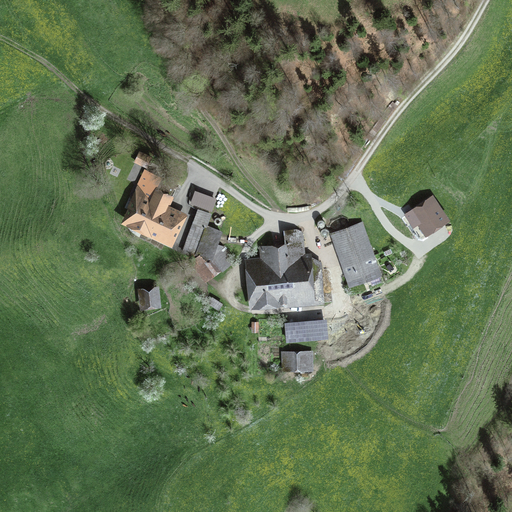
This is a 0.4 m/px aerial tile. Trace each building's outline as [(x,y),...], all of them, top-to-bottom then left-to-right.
[(152,157),(141,152),(136,161),(148,166),(152,157)] [(137,210),(132,220),(170,238),(180,218),(164,211),(172,196),(157,188),(162,177),(146,170),(129,206),(137,210)] [(379,272),(361,223),(332,234),(345,266),(343,270),(345,274),(347,273),(350,283),(379,272)] [(207,227),(201,224),(198,231),(205,233),(207,227)] [(264,263),(253,264),(256,301),(312,296),(312,304),(324,303),(321,265),(305,255),(300,256),(299,246),(302,245),(301,230),(286,231),(288,246),(263,248),(264,263)] [(223,248),(215,256),(208,248),(196,258),(192,262),(206,281),(221,269),(223,272),(235,259),(223,248)] [(143,312),(162,309),(158,287),(139,290),(143,312)] [(327,337),(326,323),(307,325),(308,338),(327,337)] [(284,366),(310,367),(310,352),(284,351),(284,366)]
